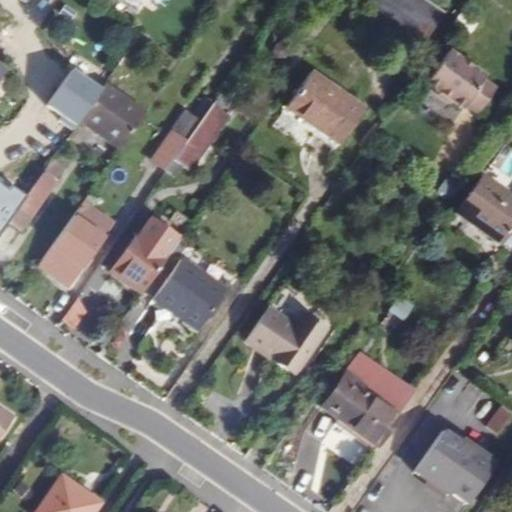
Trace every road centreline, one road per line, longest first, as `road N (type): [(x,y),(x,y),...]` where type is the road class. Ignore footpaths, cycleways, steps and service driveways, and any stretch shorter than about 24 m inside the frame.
road 1 (unknown): [(154,426),(268,273),(399,74)]
road 2 (residential): [(0,331),(280,511)]
road 3 (unknown): [(339,511),(511,269)]
